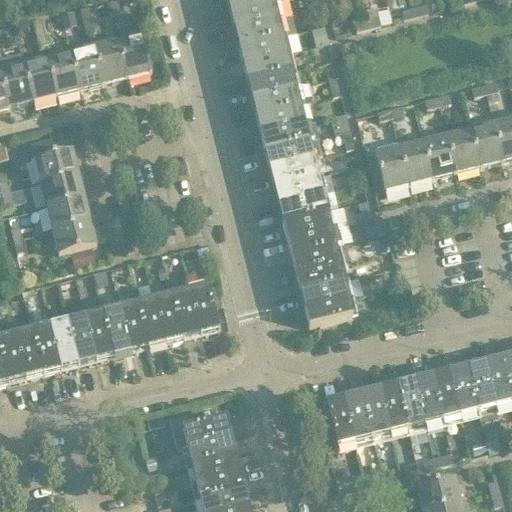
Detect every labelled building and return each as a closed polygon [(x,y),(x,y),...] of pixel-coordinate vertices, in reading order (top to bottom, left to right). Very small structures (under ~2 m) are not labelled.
[(271,0),(224,0),(229,17),(273,6),(271,0)] [(314,0),(305,0),(309,16),(318,14),(314,0)] [(472,0),(463,0),(460,1),(462,10),(474,6),(472,0)] [(450,13),(462,10),(460,1),(448,4),(450,13)] [(116,5),(107,8),(110,20),(119,18),(116,5)] [(273,6),(229,17),(233,35),(277,24),(273,6)] [(425,10),(413,13),(415,22),(427,19),(425,10)] [(79,15),(82,27),(91,25),(88,12),(79,15)] [(403,25),(415,22),(413,13),(401,16),(403,25)] [(378,22),(366,25),(368,34),(380,31),(378,22)] [(41,24),(32,26),(35,38),(44,36),(41,24)] [(277,24),(233,35),(238,53),(282,42),(277,24)] [(91,25),(82,27),(85,39),(94,37),(91,25)] [(355,37),(368,34),(366,25),(353,28),(355,37)] [(323,33),(312,35),(315,47),(326,44),(323,33)] [(44,36),(35,38),(38,51),(47,49),(44,36)] [(142,40),(117,46),(126,85),(151,78),(142,40)] [(282,42),(238,53),(242,70),(286,59),(282,42)] [(117,46),(94,52),(103,90),(126,85),(117,46)] [(94,52),(70,58),(79,96),(103,90),(94,52)] [(70,58),(46,64),(56,102),(79,96),(70,58)] [(286,59),(242,70),(246,87),(291,76),(286,59)] [(46,64),(23,70),(32,108),(56,102),(46,64)] [(23,70),(0,75),(0,80),(8,114),(32,108),(23,70)] [(291,76),(246,87),(251,105),(295,94),(291,76)] [(0,115),(8,114),(0,80),(0,115)] [(340,101),(336,84),(328,86),(332,103),(340,101)] [(495,88),(483,91),(485,100),(486,99),(498,97),(495,88)] [(470,94),(473,103),(485,100),(483,91),(470,94)] [(295,94),(251,105),(255,122),(299,111),(295,94)] [(498,97),(486,99),(488,106),(499,103),(498,97)] [(448,100),(436,103),(438,112),(450,109),(448,100)] [(426,115),(438,112),(436,103),(423,106),(426,115)] [(299,111),(255,122),(259,140),(304,129),(299,111)] [(401,112),(389,115),(391,123),(403,120),(401,112)] [(376,118),(378,127),(391,123),(389,115),(376,118)] [(348,134),(345,119),(335,121),(339,136),(348,134)] [(511,124),(493,130),(502,168),(511,165),(511,124)] [(304,129),(259,140),(264,157),(308,146),(304,129)] [(493,130),(469,135),(479,174),(502,168),(493,130)] [(469,135),(446,141),(455,180),(479,174),(469,135)] [(353,154),(349,137),(342,139),(346,156),(353,154)] [(446,141),(422,147),(431,186),(455,180),(446,141)] [(52,143),(29,149),(33,165),(56,159),(52,143)] [(308,146),(264,157),(268,175),(312,164),(308,146)] [(422,147),(398,153),(408,191),(431,186),(422,147)] [(383,198),(408,191),(398,153),(374,159),(383,198)] [(33,165),(40,189),(78,180),(72,155),(56,159),(33,165)] [(312,164),(268,175),(273,193),(317,182),(312,164)] [(78,180),(40,189),(45,213),(84,203),(78,180)] [(317,182),(273,193),(277,210),(321,199),(317,182)] [(7,185),(0,186),(0,195),(1,199),(10,197),(7,185)] [(10,197),(1,199),(4,211),(13,209),(10,197)] [(321,199),(277,210),(281,227),(326,216),(321,199)] [(84,203),(45,213),(51,237),(90,227),(84,203)] [(367,206),(357,209),(359,217),(369,214),(368,214),(367,206)] [(326,216),(281,227),(286,245),(330,234),(326,216)] [(96,252),(90,227),(51,237),(58,261),(70,258),(91,253),(96,252)] [(373,231),(365,233),(367,243),(375,241),(385,238),(382,228),(374,230),(373,231)] [(10,234),(13,246),(22,244),(19,232),(10,234)] [(330,234),(286,245),(290,262),(334,251),(330,234)] [(22,244),(13,246),(16,259),(25,257),(22,244)] [(334,251),(290,262),(294,280),(339,269),(334,251)] [(95,268),(91,253),(70,258),(73,273),(95,268)] [(339,269),(294,280),(299,297),(343,286),(339,269)] [(163,272),(156,274),(159,284),(166,283),(163,272)] [(343,286),(299,297),(303,315),(347,304),(343,286)] [(208,293),(189,298),(200,342),(219,337),(208,293)] [(189,298),(172,302),(183,346),(200,342),(189,298)] [(172,302),(154,306),(165,350),(183,346),(172,302)] [(347,304),(303,315),(308,333),(352,322),(347,304)] [(154,306),(137,311),(148,355),(165,350),(154,306)] [(137,311),(119,315),(130,359),(148,355),(137,311)] [(119,315),(102,320),(113,364),(130,359),(119,315)] [(102,320),(84,324),(95,368),(113,364),(102,320)] [(84,324),(67,329),(78,372),(95,368),(84,324)] [(67,329),(49,333),(60,377),(78,372),(67,329)] [(49,333),(32,337),(43,381),(60,377),(49,333)] [(32,337),(14,342),(25,386),(43,381),(32,337)] [(14,342),(0,345),(0,358),(8,390),(25,386),(14,342)] [(511,362),(501,365),(511,407),(511,362)] [(511,407),(501,365),(484,369),(495,413),(511,408),(511,407)] [(484,369),(466,374),(477,417),(495,413),(484,369)] [(466,374),(449,378),(460,422),(477,417),(466,374)] [(449,378),(431,382),(442,426),(460,422),(449,378)] [(431,382),(414,387),(425,431),(442,426),(431,382)] [(414,387),(396,391),(407,435),(425,431),(414,387)] [(396,391),(379,396),(390,439),(407,435),(396,391)] [(379,396),(361,400),(372,444),(390,439),(379,396)] [(361,400),(344,404),(355,448),(372,444),(361,400)] [(355,448),(344,404),(325,409),(330,430),(323,432),(332,469),(340,467),(336,453),(355,448)] [(177,455),(187,453),(231,442),(226,423),(206,428),(203,417),(170,425),(177,455)] [(231,442),(187,453),(191,470),(235,459),(231,442)] [(495,444),(485,447),(488,459),(498,456),(495,444)] [(235,459),(191,470),(195,488),(240,477),(235,459)] [(154,462),(145,464),(148,476),(157,474),(154,462)] [(433,464),(421,466),(424,475),(435,472),(433,464)] [(240,477),(195,488),(200,505),(244,494),(240,477)] [(416,493),(420,511),(445,511),(460,508),(454,484),(416,493)] [(496,486),(487,488),(490,501),(499,499),(496,486)] [(244,494),(200,505),(201,511),(247,511),(248,511),(244,494)] [(499,499),(490,501),(493,511),(497,511),(502,511),(499,499)]
